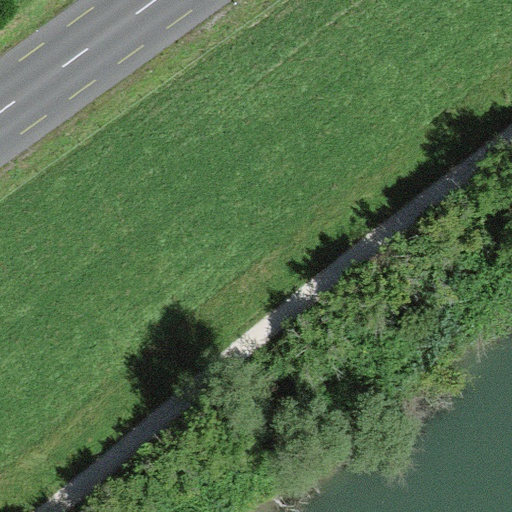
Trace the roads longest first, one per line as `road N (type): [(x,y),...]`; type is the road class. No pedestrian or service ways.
road 1 (track): [(511,118),(36,511)]
road 2 (secondary): [(0,109),(155,0)]
